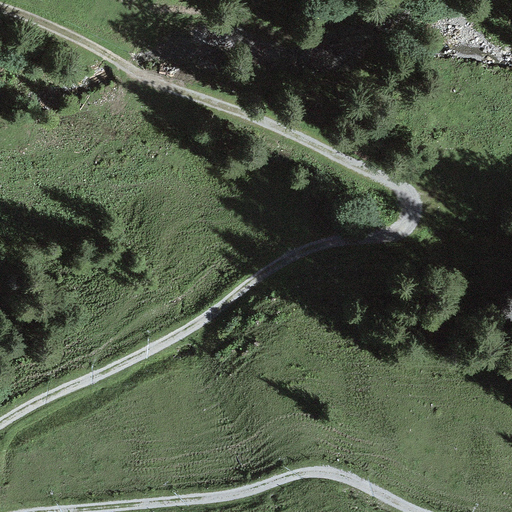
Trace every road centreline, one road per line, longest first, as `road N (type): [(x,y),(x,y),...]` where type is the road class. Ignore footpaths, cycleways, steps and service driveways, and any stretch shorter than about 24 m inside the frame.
road 1 (track): [(0,5),(149,79),(251,108),(386,184),(410,212),(390,231),(300,251),(179,334),(0,425)]
road 2 (track): [(48,511),(226,495),(310,468),(429,511)]
